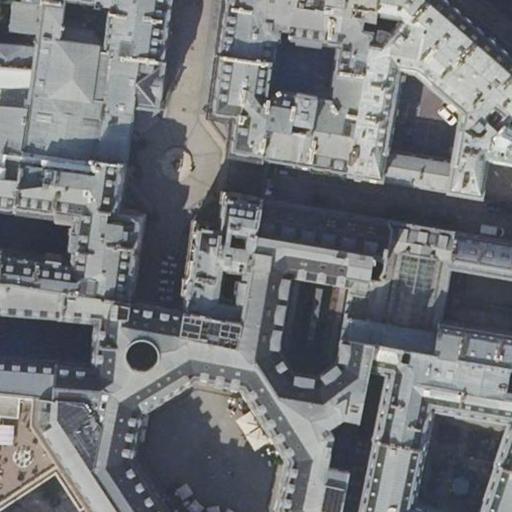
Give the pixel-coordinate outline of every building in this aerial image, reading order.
[(126,185),(123,185),(130,131),(134,131),(156,112),(156,109),(159,109),(173,4),(173,0),(21,0),(22,0),(42,1),(33,68),(0,65),(0,279),(14,281),(81,292),(84,280),(97,282),(95,294),(132,301),(144,219),(145,211),(141,210),(141,207),(126,185)] [(0,65),(33,68),(42,1),(22,0),(20,0),(0,0),(0,31),(11,32),(10,44),(0,42),(0,65)] [(212,89),(208,115),(208,119),(226,143),(229,144),(225,173),(234,174),(266,180),(269,161),(282,163),(335,173),(346,174),(374,19),(361,17),(350,15),(295,6),(296,0),(223,0),(223,2),(212,89)] [(296,0),(295,6),(350,15),(352,4),(363,5),(361,17),(374,19),(376,0),(296,0)] [(487,159),(490,138),(511,114),(511,51),(475,20),(452,0),(376,0),(374,19),(346,174),(360,177),(410,185),(461,194),(480,197),(487,159)] [(511,114),(490,138),(487,159),(511,163),(511,114)] [(218,199),(195,218),(195,220),(194,220),(188,264),(181,310),(242,319),(263,198),(266,180),(234,174),(225,173),(222,195),(222,200),(218,199)] [(166,511),(151,488),(131,457),(136,434),(140,412),(143,412),(155,403),(185,386),(195,380),(218,383),(241,387),(265,424),(288,459),(283,485),(279,510),(280,511),(339,511),(352,447),(338,445),(333,464),(335,467),(327,465),(333,435),(328,427),(343,416),(358,419),(366,381),(368,368),(373,342),(360,340),(341,336),(343,326),(352,276),(369,279),(373,258),(385,260),(391,227),(388,220),(344,212),(263,198),(242,319),(181,310),(155,305),(132,301),(95,294),(81,292),(14,281),(0,279),(0,391),(28,394),(24,421),(51,466),(77,511),(166,511)] [(421,226),(388,220),(391,227),(385,260),(384,269),(377,280),(369,279),(352,276),(343,326),(361,330),(360,340),(373,342),(434,352),(440,319),(449,266),(455,231),(421,226)] [(511,241),(504,240),(465,233),(455,231),(449,266),(511,276),(511,310),(511,309),(462,301),(453,307),(451,321),(440,319),(434,352),(511,365),(511,241)] [(511,365),(434,352),(373,342),(368,368),(386,371),(384,385),(366,381),(358,419),(355,435),(425,449),(433,408),(508,420),(494,463),(511,468),(511,365)] [(28,394),(0,391),(0,499),(51,466),(24,421),(28,394)] [(355,435),(352,447),(339,511),(511,511),(511,468),(494,463),(478,511),(449,511),(414,501),(425,449),(355,435)] [(210,511),(191,479),(173,490),(186,511),(210,511)]
